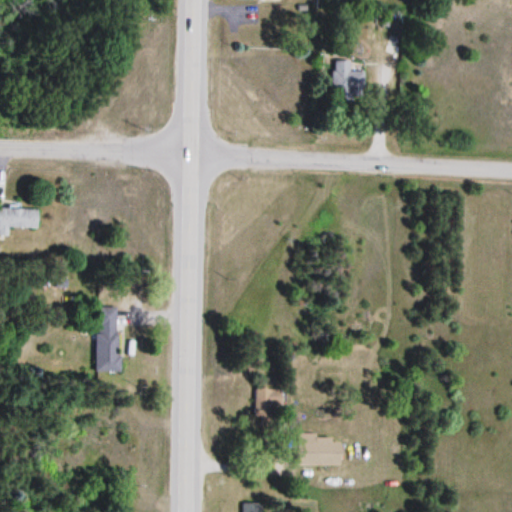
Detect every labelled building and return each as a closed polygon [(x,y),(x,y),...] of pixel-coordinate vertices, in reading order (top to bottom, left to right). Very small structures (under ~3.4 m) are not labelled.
[(364,73),(351,73),(351,61),(334,61),(334,95),(364,95),(364,73)] [(6,229),(38,229),(38,210),(0,209),(0,235),(6,235),(6,229)] [(93,372),(117,372),(117,308),(94,308),(93,372)] [(253,417),(274,417),(274,409),(282,409),(282,390),(253,390),(253,417)] [(300,439),(300,466),(342,466),(342,439),(300,439)]
